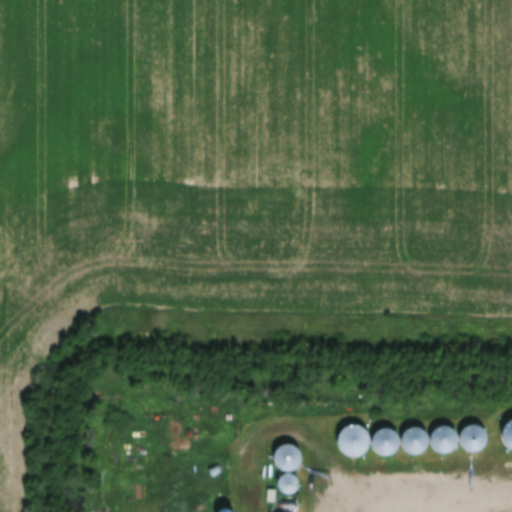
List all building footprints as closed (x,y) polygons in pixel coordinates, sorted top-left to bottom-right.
[(511,412),(508,416),(504,421),(503,427),(504,433),(508,439),(511,441),(511,412)] [(355,448),(361,447),(366,443),(370,438),(371,432),(370,426),(366,421),(361,417),(355,416),(349,418),(344,421),(340,426),(339,432),(340,438),(344,443),(349,447),(355,448)] [(445,446),(450,445),(455,442),(458,438),(459,432),(458,427),(455,422),(450,420),(445,418),(439,420),(435,423),(432,427),(431,433),(432,438),(435,442),(440,445),(445,446)] [(474,445),(479,444),(484,441),(487,437),(488,431),(487,426),(484,422),(479,419),(474,418),(469,419),(464,422),(461,426),(460,432),(461,437),(464,441),(469,444),(474,445)] [(416,447),(421,446),(425,443),(428,438),(429,433),(428,427),(425,423),(421,420),(415,419),(410,420),(405,423),(402,428),(401,433),(403,438),(406,443),(410,446),(416,447)] [(386,447),(392,446),(396,443),(399,439),(400,433),(399,428),(396,424),(392,421),(386,420),(381,421),(376,424),(373,428),(372,434),(374,439),(377,443),(381,446),(386,447)] [(415,458),(430,447),(419,432),(404,444),(415,458)] [(289,465),(294,464),(299,460),(302,456),(303,450),(302,444),(299,440),(294,437),(288,435),(283,437),(278,440),(275,445),(274,450),(275,456),(278,461),(283,464),(289,465)] [(400,449),(390,435),(374,445),(384,459),(400,449)] [(291,487),(295,487),(298,484),(300,481),(301,477),(300,473),(298,470),(295,467),(291,467),(287,467),(283,470),(281,473),(281,477),(281,481),(284,484),(287,487),(291,487)] [(292,508),(295,507),(298,505),(300,502),(301,499),(300,495),(298,492),(295,490),(292,490),(288,491),(286,492),(284,495),(283,499),(284,502),(286,505),(289,507),(292,508)]
